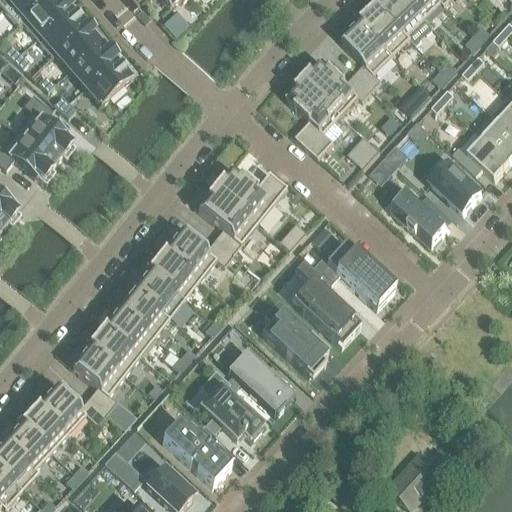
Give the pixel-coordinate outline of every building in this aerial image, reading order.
[(0,0),(0,12),(2,15),(18,0),(0,0)] [(18,0),(2,15),(17,32),(21,29),(20,29),(53,0),(18,0)] [(57,0),(53,0),(20,29),(21,29),(36,46),(71,15),(70,15),(71,15),(63,6),(63,7),(57,0)] [(156,0),(169,14),(180,5),(182,7),(190,0),(156,0)] [(424,26),(399,0),(392,0),(379,13),(407,42),(408,42),(424,26)] [(441,9),(432,0),(399,0),(424,26),(441,10),(441,9)] [(457,0),(432,0),(441,9),(441,10),(444,13),(457,0)] [(407,42),(379,13),(362,30),(393,62),(411,45),(408,42),(407,42)] [(71,15),(36,46),(51,63),(55,60),(54,60),(86,32),(85,32),(71,15)] [(507,42),(511,36),(511,30),(509,28),(501,37),(507,42)] [(393,62),(362,30),(342,49),(363,71),(354,81),(372,98),(380,89),(373,82),(393,62)] [(86,32),(54,60),(55,60),(69,77),(101,49),(93,40),(86,32),(85,32),(86,32)] [(481,33),(473,41),(480,48),(489,40),(481,33)] [(499,51),(507,42),(501,37),(493,46),(499,51)] [(473,41),(465,50),(472,57),(480,48),(473,41)] [(101,49),(69,77),(84,94),(116,67),(115,66),(119,63),(110,53),(107,56),(101,49)] [(10,51),(4,59),(13,67),(18,61),(20,60),(10,51)] [(18,61),(13,67),(22,75),(28,67),(20,60),(18,61)] [(478,63),(470,71),(476,77),(484,68),(478,63)] [(116,67),(84,94),(100,112),(134,82),(123,70),(121,72),(116,67)] [(448,68),(440,77),(448,84),(456,75),(448,68)] [(362,108),(372,98),(354,81),(345,91),(322,70),(304,89),(341,123),(358,104),(362,108)] [(470,71),(462,80),(468,86),(476,77),(470,71)] [(440,77),(432,86),(440,93),(448,84),(440,77)] [(44,82),(38,89),(47,98),(53,90),(44,82)] [(341,123),(304,89),(287,108),(310,129),(295,145),(318,166),(334,149),(324,141),(341,123)] [(411,124),(431,102),(419,91),(400,113),(411,124)] [(446,110),(454,101),(448,95),(440,104),(446,110)] [(31,119),(16,138),(56,170),(61,163),(65,166),(74,155),(70,152),(71,150),(44,128),(52,118),(32,102),(24,112),(31,119)] [(60,102),(52,111),(60,117),(68,108),(60,102)] [(438,118),(446,110),(440,104),(432,113),(438,118)] [(511,109),(507,104),(491,122),(498,129),(498,128),(511,140),(511,109)] [(76,114),(69,108),(61,116),(69,123),(76,114)] [(511,140),(498,128),(498,129),(483,145),(510,170),(511,168),(511,140)] [(56,170),(16,138),(1,156),(0,154),(0,172),(5,177),(13,167),(40,189),(41,188),(45,191),(54,179),(50,176),(56,170)] [(363,176),(379,158),(364,143),(347,161),(363,176)] [(510,170),(483,145),(468,161),(459,153),(452,161),(476,182),(482,175),(495,187),(510,170)] [(386,164),(380,170),(392,181),(398,174),(386,164)] [(449,171),(430,191),(463,221),(482,201),(449,171)] [(230,176),(213,196),(256,231),(286,194),(268,179),(254,196),(230,176)] [(213,196),(197,216),(222,236),(213,247),(231,261),(256,231),(213,196)] [(410,199),(392,219),(431,255),(449,235),(410,199)] [(0,235),(2,237),(7,230),(11,233),(20,222),(16,219),(17,218),(0,203),(0,235)] [(295,230),(278,248),(289,257),(305,240),(295,230)] [(180,237),(163,258),(199,287),(215,266),(223,273),(226,269),(232,262),(231,261),(213,247),(205,257),(180,237)] [(320,266),(312,274),(321,282),(331,291),(338,282),(375,316),(394,296),(344,250),(325,270),(320,266)] [(163,258),(147,278),(183,307),(199,287),(163,258)] [(303,265),(295,275),(309,288),(313,291),(321,282),(312,274),(303,265)] [(147,278),(133,297),(169,325),(183,307),(147,278)] [(309,288),(290,308),(340,354),(359,334),(339,315),(337,318),(332,313),(334,311),(313,291),(309,288)] [(133,297),(118,315),(154,344),(169,325),(133,297)] [(270,330),(261,340),(308,383),(311,386),(323,372),(325,371),(322,368),(327,363),(302,340),(307,335),(277,308),(263,323),(270,330)] [(118,315),(103,334),(139,362),(154,344),(118,315)] [(220,319),(212,328),(218,334),(226,325),(220,319)] [(212,328),(204,337),(210,343),(218,334),(212,328)] [(103,334),(88,353),(124,382),(139,362),(103,334)] [(88,353),(71,375),(96,395),(88,405),(106,420),(116,409),(107,402),(112,396),(124,382),(88,353)] [(187,355),(179,364),(185,369),(194,360),(187,355)] [(246,358),(226,379),(275,423),(293,404),(294,405),(295,404),(246,358)] [(179,364),(171,372),(177,378),(185,369),(179,364)] [(214,378),(199,395),(210,405),(201,414),(212,424),(204,433),(213,441),(221,432),(236,446),(241,440),(242,442),(244,441),(249,445),(251,443),(253,445),(261,436),(259,434),(261,432),(259,430),(262,427),(248,413),(245,417),(223,397),(229,391),(214,378)] [(155,390),(147,399),(153,405),(161,396),(155,390)] [(56,393),(37,413),(67,441),(85,422),(96,432),(106,420),(88,405),(79,415),(56,393)] [(37,413),(20,431),(50,459),(67,441),(37,413)] [(180,428),(161,448),(211,494),(230,474),(186,433),(180,428)] [(20,431),(4,448),(34,476),(50,459),(20,431)] [(4,448),(0,452),(0,477),(21,497),(38,479),(34,476),(4,448)] [(403,511),(412,511),(441,481),(443,484),(455,471),(439,456),(427,468),(418,461),(386,496),(403,511)] [(81,471),(73,480),(79,485),(87,476),(81,471)] [(164,474),(146,493),(166,511),(184,511),(194,502),(164,474)] [(0,477),(0,510),(1,511),(0,511),(7,511),(21,497),(0,477)] [(73,480),(65,489),(71,494),(79,485),(73,480)]
